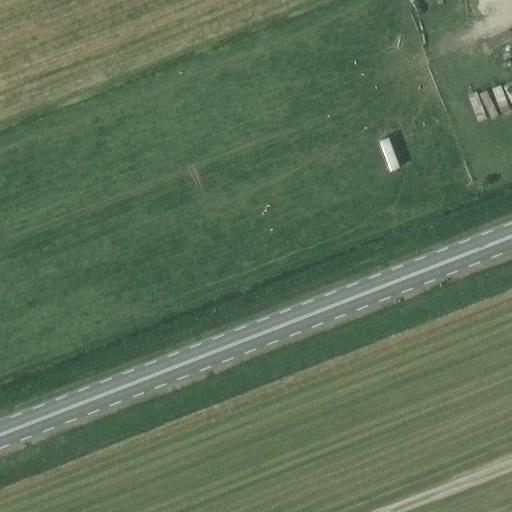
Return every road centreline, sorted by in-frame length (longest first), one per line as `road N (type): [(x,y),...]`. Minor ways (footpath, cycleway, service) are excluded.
road 1 (primary): [(0,436),(511,237)]
road 2 (track): [(391,511),(511,465)]
